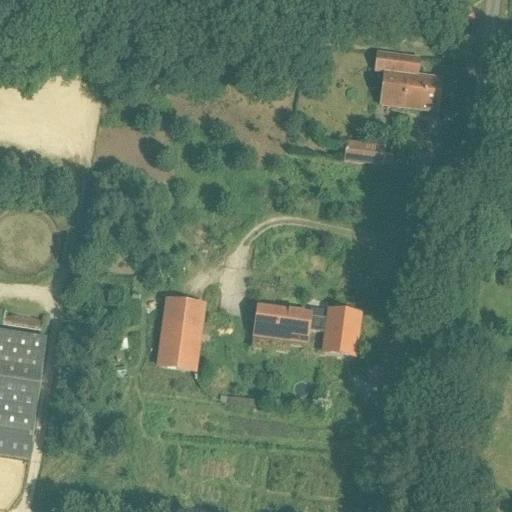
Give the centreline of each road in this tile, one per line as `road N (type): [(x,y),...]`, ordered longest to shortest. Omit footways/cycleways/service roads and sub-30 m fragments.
road 1 (unclassified): [(421,511),(491,0)]
road 2 (track): [(91,0),(483,51)]
